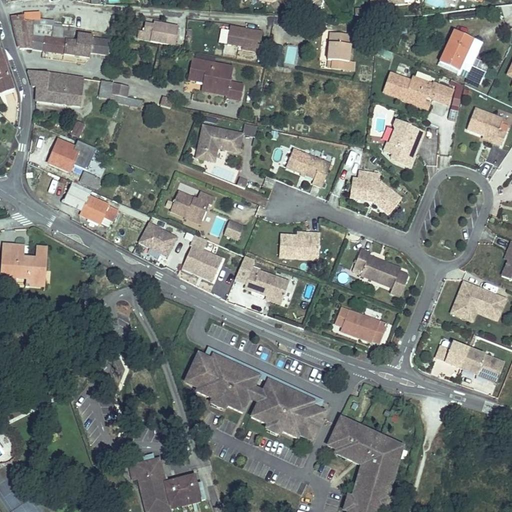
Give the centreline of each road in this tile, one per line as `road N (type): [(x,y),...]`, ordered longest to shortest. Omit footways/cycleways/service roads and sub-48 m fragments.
road 1 (residential): [(356,365),(208,303),(32,209)]
road 2 (residential): [(270,21),(0,7)]
road 3 (residential): [(436,272),(465,260),(489,196),(478,176),(455,169),(434,181),(406,245)]
road 4 (residential): [(6,193),(27,103),(0,13)]
road 5 (residential): [(289,205),(406,245)]
road 6 (track): [(409,511),(442,392)]
